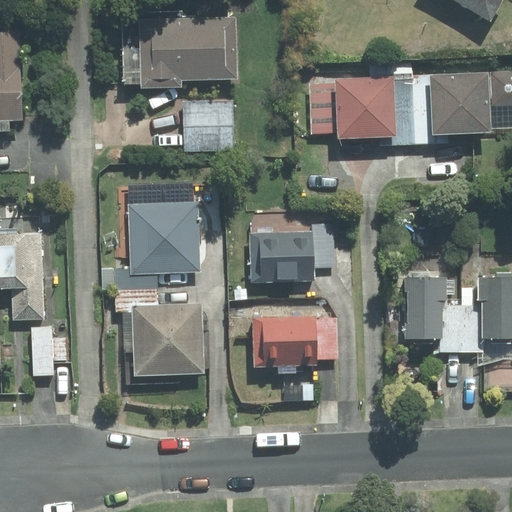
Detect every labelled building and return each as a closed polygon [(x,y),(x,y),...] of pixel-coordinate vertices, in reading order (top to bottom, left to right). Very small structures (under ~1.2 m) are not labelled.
[(437,0),(481,29),(496,0),(437,0)] [(232,23),(136,21),(135,94),(176,95),(176,86),(231,87),(232,23)] [(14,38),(0,38),(0,126),(17,126),(14,38)] [(511,71),(492,72),(492,107),(511,107),(511,71)] [(482,79),(328,85),(330,145),(483,141),(482,79)] [(232,102),(181,103),(181,151),(232,154),(232,102)] [(193,206),(128,210),(128,278),(195,276),(193,206)] [(43,232),(0,234),(0,293),(9,293),(11,322),(47,320),(43,232)] [(332,235),(245,237),(246,288),(311,287),(311,269),(333,268),(332,235)] [(511,298),(511,283),(398,281),(397,349),(511,352),(511,298)] [(196,309),(129,309),(129,379),(196,378),(196,309)] [(336,319),(247,320),(247,370),(272,370),(272,378),(288,378),(288,371),(310,371),(310,364),(337,363),(336,319)] [(50,329),(28,329),(27,378),(48,379),(48,363),(64,363),(64,339),(49,339),(50,329)]
